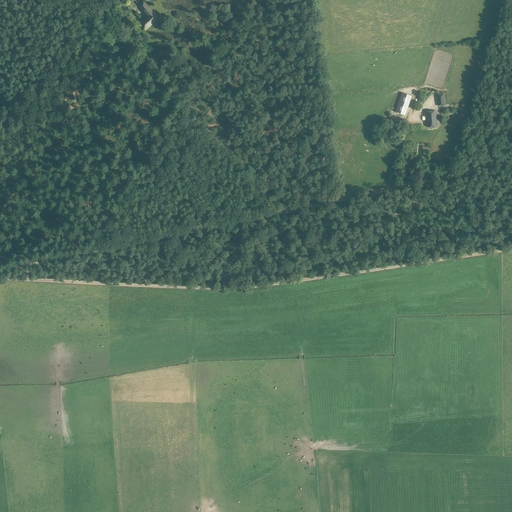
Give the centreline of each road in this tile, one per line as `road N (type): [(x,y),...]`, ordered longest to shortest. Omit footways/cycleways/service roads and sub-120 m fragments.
road 1 (track): [(0,269),(511,161)]
road 2 (track): [(511,249),(249,288),(0,279)]
road 3 (track): [(81,0),(291,211)]
